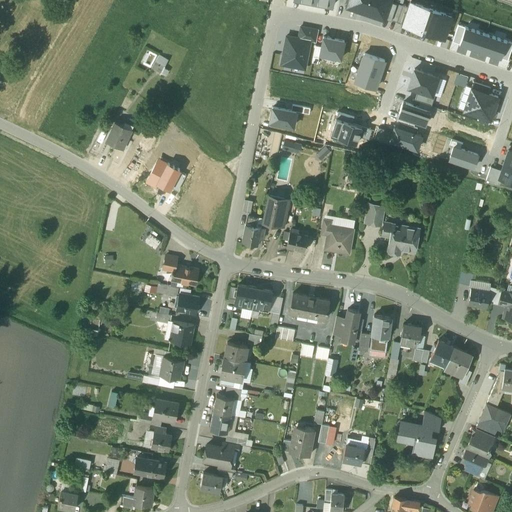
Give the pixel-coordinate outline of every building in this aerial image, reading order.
[(349,0),(347,6),(384,18),(384,16),(389,0),(349,0)] [(390,0),(389,0),(384,16),(397,21),(402,4),(390,0)] [(401,24),(444,38),(452,15),(409,0),(407,6),(402,22),(401,24)] [(407,6),(402,4),(397,21),(402,22),(407,6)] [(465,26),(458,24),(452,41),(459,43),(465,26)] [(310,40),(316,42),(318,29),(300,25),(298,37),(310,40)] [(459,43),(480,50),(485,33),(465,26),(459,43)] [(506,40),(485,33),(480,50),(500,57),(506,40)] [(305,68),(310,40),(298,37),(286,35),(281,63),(305,68)] [(344,41),(323,36),(320,54),(341,58),(344,41)] [(511,45),(511,42),(506,40),(500,57),(507,59),(511,45)] [(380,74),(385,60),(364,53),(360,67),(380,74)] [(168,59),(159,54),(152,69),(161,73),(168,59)] [(375,87),(380,74),(360,67),(355,81),(375,87)] [(439,77),(414,68),(408,86),(418,89),(433,94),(439,77)] [(474,81),(472,87),(487,92),(489,87),(474,81)] [(489,118),(497,95),(487,92),(472,87),(465,109),(479,114),(489,118)] [(433,94),(418,89),(414,99),(420,101),(432,105),(435,95),(433,94)] [(430,110),(418,106),(403,101),(398,115),(415,121),(425,124),(430,110)] [(432,105),(420,101),(418,106),(430,110),(432,105)] [(292,105),(291,110),(296,111),(309,114),(310,108),(292,105)] [(291,110),(273,107),(270,122),(293,126),(296,111),(291,110)] [(338,111),(336,118),(352,123),(354,117),(338,111)] [(489,118),(479,114),(477,120),(487,124),(489,118)] [(400,122),(414,126),(415,121),(398,115),(396,120),(400,122)] [(362,126),(352,123),(336,118),(330,135),(356,144),(362,126)] [(131,129),(115,122),(106,140),(115,144),(116,142),(123,146),(131,129)] [(415,133),(417,127),(414,126),(400,122),(398,127),(415,133)] [(398,127),(395,126),(392,134),(390,139),(417,148),(421,135),(415,133),(398,127)] [(390,139),(392,134),(384,132),(385,129),(378,127),(374,138),(389,143),(390,139)] [(454,146),(460,148),(462,143),(451,139),(449,144),(454,146)] [(299,153),(301,144),(284,140),(282,149),(299,153)] [(473,167),(477,154),(460,148),(454,146),(449,158),(473,167)] [(511,150),(508,149),(503,163),(511,165),(511,150)] [(156,164),(146,182),(157,187),(159,183),(170,189),(170,187),(179,171),(180,170),(167,163),(165,168),(156,164)] [(511,165),(503,163),(501,170),(499,176),(511,180),(511,165)] [(499,176),(501,170),(490,166),(486,179),(497,183),(499,176)] [(170,187),(177,191),(186,175),(179,171),(170,187)] [(284,198),(269,195),(264,217),(263,220),(270,222),(269,223),(278,225),(284,201),(283,201),(284,198)] [(284,201),(278,225),(285,226),(290,199),(284,198),(283,201),(284,201)] [(252,200),(244,199),(242,211),(250,212),(252,200)] [(384,206),(368,203),(365,220),(381,223),(384,206)] [(256,215),(248,214),(245,224),(253,226),(256,215)] [(264,217),(256,215),(253,226),(261,227),(263,220),(264,217)] [(331,220),(323,218),(321,232),(327,233),(329,224),(330,224),(331,220)] [(419,227),(385,221),(382,234),(390,236),(388,250),(399,252),(400,248),(414,251),(419,227)] [(245,224),(241,240),(258,244),(260,236),(263,236),(265,228),(253,226),(245,224)] [(330,224),(329,224),(327,233),(324,248),(349,253),(353,228),(330,224)] [(307,235),(298,233),(298,230),(290,228),(287,246),(288,249),(293,250),(295,248),(304,250),(307,235)] [(151,234),(146,241),(155,248),(160,241),(151,234)] [(177,257),(166,254),(163,269),(172,271),(172,270),(173,271),(175,264),(176,264),(177,257)] [(176,264),(175,264),(173,271),(172,270),(172,271),(172,272),(173,273),(171,280),(195,284),(198,269),(176,264)] [(473,274),(467,273),(464,284),(470,285),(473,274)] [(178,287),(158,283),(157,291),(174,295),(174,293),(177,293),(178,287)] [(256,288),(238,284),(234,305),(252,308),(256,288)] [(272,291),(256,288),(252,308),(259,310),(259,307),(269,308),(272,291)] [(489,291),(468,288),(467,295),(469,296),(468,304),(487,307),(489,291)] [(511,293),(503,291),(500,302),(506,304),(504,316),(511,317),(511,293)] [(199,297),(179,293),(176,309),(196,313),(199,297)] [(308,296),(293,293),(289,311),(326,319),(329,300),(314,297),(314,296),(308,295),(308,296)] [(342,335),(342,336),(354,339),(356,329),(359,311),(347,309),(346,318),(342,335)] [(172,314),(152,311),(150,319),(170,323),(172,314)] [(279,313),(272,312),(270,323),(277,324),(279,313)] [(391,317),(374,315),(371,335),(387,337),(388,337),(391,317)] [(343,317),(336,316),(333,333),(339,335),(342,335),(346,318),(343,317)] [(194,325),(173,321),(171,329),(174,330),(173,338),(180,340),(179,342),(190,344),(194,325)] [(421,327),(403,324),(400,342),(416,345),(418,337),(420,337),(421,327)] [(277,326),(274,338),(292,342),(294,330),(277,326)] [(354,339),(353,341),(360,342),(361,333),(362,330),(356,329),(354,339)] [(262,336),(249,333),(248,343),(260,345),(262,336)] [(369,334),(361,333),(360,342),(358,350),(367,351),(369,334)] [(387,337),(371,335),(370,347),(386,348),(387,337)] [(453,347),(438,340),(430,358),(439,362),(439,361),(446,364),(453,347)] [(400,342),(393,341),(390,358),(397,359),(400,342)] [(248,346),(227,342),(224,357),(242,360),(243,352),(246,353),(248,346)] [(313,346),(302,344),(300,357),(311,359),(313,346)] [(315,359),(327,361),(329,350),(318,347),(315,359)] [(471,354),(453,347),(446,364),(444,367),(462,374),(462,375),(465,368),(471,354)] [(415,348),(413,361),(421,362),(423,349),(415,348)] [(429,350),(423,349),(421,362),(427,363),(429,350)] [(164,356),(156,355),(152,373),(160,375),(161,372),(164,356)] [(164,356),(161,372),(168,373),(167,376),(179,379),(182,360),(164,356)] [(242,360),(224,357),(222,369),(221,374),(221,375),(235,378),(241,379),(245,361),(242,360)] [(338,360),(329,357),(325,373),(334,375),(338,360)] [(397,359),(390,358),(388,373),(394,374),(396,374),(398,359),(397,359)] [(462,375),(462,374),(458,382),(465,386),(471,371),(465,368),(462,375)] [(511,369),(505,369),(504,371),(502,384),(506,385),(504,388),(511,388),(511,369)] [(500,370),(496,381),(502,384),(504,371),(500,370)] [(160,378),(144,375),(142,382),(147,383),(158,385),(160,378)] [(235,378),(221,375),(219,384),(227,386),(233,387),(235,378)] [(486,403),(478,421),(479,421),(476,427),(481,429),(494,435),(496,428),(503,431),(510,413),(496,407),(506,385),(502,384),(496,381),(486,403)] [(233,387),(227,386),(225,397),(234,398),(235,396),(241,397),(241,395),(242,389),(233,387)] [(110,392),(109,406),(117,407),(118,392),(110,392)] [(225,397),(216,395),(215,401),(213,412),(231,415),(234,398),(225,397)] [(178,404),(157,399),(154,416),(154,417),(161,418),(161,419),(174,421),(178,404)] [(324,412),(316,410),(313,423),(321,424),(322,424),(324,412)] [(440,418),(425,411),(423,419),(428,420),(427,428),(430,429),(438,430),(440,418)] [(231,415),(213,412),(210,429),(227,433),(231,415)] [(154,416),(142,414),(141,423),(159,426),(161,419),(161,418),(154,417),(154,416)] [(428,420),(423,419),(422,426),(401,422),(399,433),(409,435),(408,441),(415,442),(413,452),(431,456),(435,439),(428,438),(430,429),(427,428),(428,420)] [(322,424),(321,424),(318,442),(326,444),(329,426),(322,424)] [(337,428),(329,426),(326,444),(333,445),(337,428)] [(304,430),(297,429),(295,435),(293,434),(291,441),(289,452),(309,456),(314,429),(305,427),(304,430)] [(494,435),(481,429),(478,436),(491,442),(494,435)] [(172,435),(154,432),(151,448),(169,451),(172,435)] [(370,435),(369,435),(367,447),(373,448),(375,436),(370,435)] [(238,438),(226,436),(225,442),(237,445),(238,438)] [(478,436),(474,438),(472,437),(466,448),(487,457),(489,452),(488,449),(491,442),(478,436)] [(247,440),(238,438),(237,445),(238,445),(246,446),(247,440)] [(291,441),(284,440),(281,451),(289,452),(291,441)] [(225,442),(224,442),(222,448),(222,449),(230,450),(230,451),(233,451),(237,452),(238,445),(237,445),(225,442)] [(222,448),(207,445),(206,446),(207,446),(206,452),(205,452),(203,461),(219,464),(227,465),(227,464),(231,465),(233,451),(230,451),(230,450),(222,449),(222,448)] [(364,448),(345,445),(342,460),(361,463),(364,448)] [(373,448),(367,447),(363,464),(370,465),(373,448)] [(487,457),(466,448),(461,460),(464,461),(466,465),(479,471),(482,464),(485,463),(487,457)] [(280,453),(275,455),(278,466),(284,464),(280,453)] [(146,459),(137,457),(134,473),(138,474),(139,466),(144,467),(146,459)] [(166,463),(146,459),(144,467),(143,475),(163,479),(166,463)] [(231,465),(227,464),(227,465),(219,464),(218,470),(233,473),(234,466),(231,465)] [(118,467),(107,465),(106,473),(116,475),(118,467)] [(479,471),(466,465),(463,471),(477,476),(479,471)] [(233,473),(218,470),(217,476),(222,477),(225,478),(232,479),(233,473)] [(217,476),(203,473),(200,488),(219,492),(222,480),(225,480),(225,478),(222,477),(217,476)] [(88,478),(81,477),(78,490),(85,492),(88,478)] [(153,489),(136,486),(135,497),(134,505),(151,507),(153,489)] [(78,494),(61,490),(57,506),(75,510),(78,494)] [(473,490),(469,502),(473,504),(471,508),(482,511),(486,511),(488,509),(487,509),(493,495),(483,491),(480,493),(473,490)] [(332,495),(331,495),(330,502),(329,511),(342,511),(344,496),(332,495)] [(499,497),(493,495),(487,509),(488,509),(493,511),(499,497)] [(135,497),(122,496),(120,505),(134,507),(134,505),(135,497)] [(406,500),(394,498),(391,511),(403,511),(404,509),(406,500)] [(420,503),(412,502),(410,510),(418,511),(420,503)]
